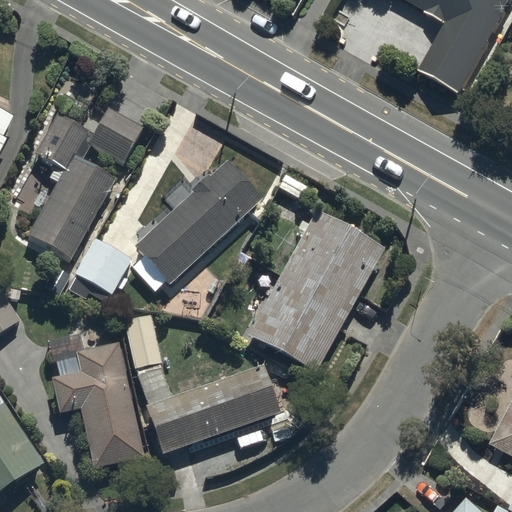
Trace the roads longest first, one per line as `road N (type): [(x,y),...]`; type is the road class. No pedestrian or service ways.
road 1 (primary): [(116,0),(506,219)]
road 2 (residential): [(506,219),(374,441),(339,477),(284,511)]
